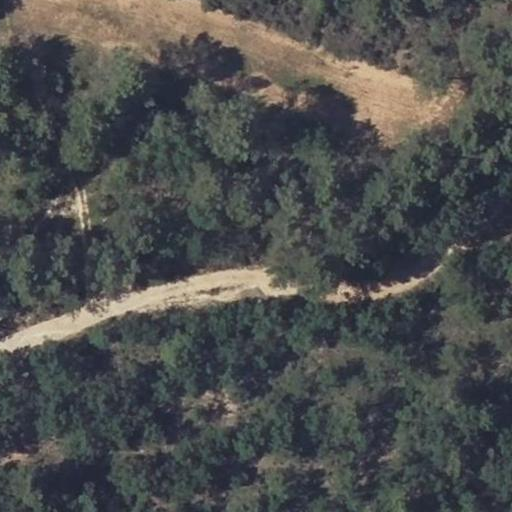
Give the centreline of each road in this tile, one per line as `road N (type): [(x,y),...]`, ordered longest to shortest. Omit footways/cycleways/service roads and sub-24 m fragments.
road 1 (track): [(0,345),(194,285),(242,282),(303,295),(364,288),(479,218),(511,154)]
road 2 (track): [(94,311),(76,182),(1,33)]
